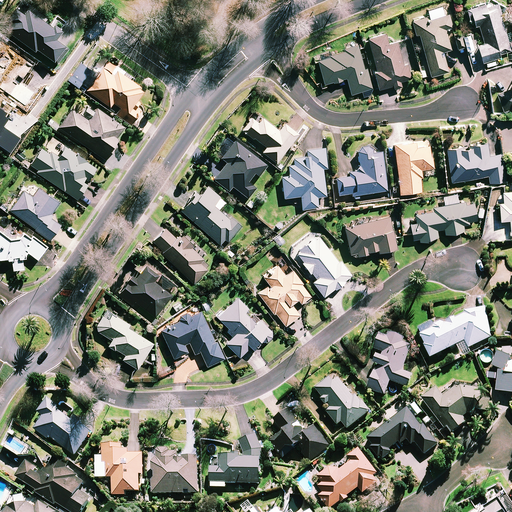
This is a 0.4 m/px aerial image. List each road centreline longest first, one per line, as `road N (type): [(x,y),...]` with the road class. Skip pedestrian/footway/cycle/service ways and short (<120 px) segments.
road 1 (residential): [(463,266),(406,276),(245,393),(121,396),(55,352)]
road 2 (tertiary): [(210,102),(61,329)]
road 3 (tertiary): [(37,304),(193,91)]
road 4 (residential): [(461,103),(421,114),(326,117),(266,52)]
